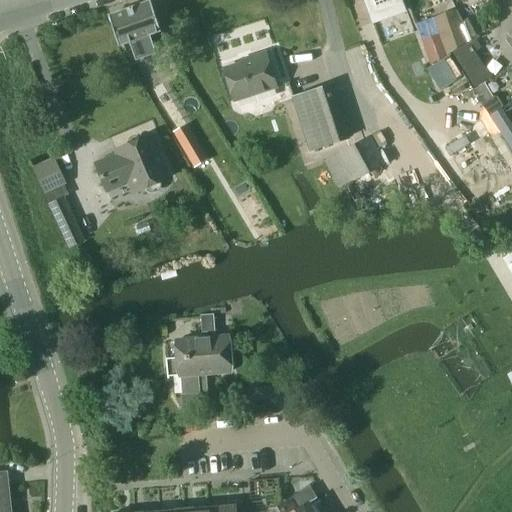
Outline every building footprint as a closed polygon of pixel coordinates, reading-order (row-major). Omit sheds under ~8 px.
[(363,0),(369,14),(402,4),(400,0),(363,0)] [(108,16),(116,37),(119,46),(130,42),(136,61),(154,54),(148,36),(160,31),(150,1),(108,16)] [(456,11),(432,18),(445,56),(472,40),(456,11)] [(242,64),(224,70),(234,101),(276,88),(265,53),(241,61),(242,64)] [(332,84),(292,97),(310,152),(350,139),(332,84)] [(481,106),(493,98),(484,84),(472,92),(481,106)] [(186,124),(173,132),(186,155),(199,147),(186,124)] [(115,151),(117,155),(95,164),(106,192),(108,191),(108,189),(107,190),(104,185),(126,176),(133,193),(144,189),(147,191),(151,193),(154,192),(157,190),(158,187),(158,183),(170,178),(152,135),(115,151)] [(369,137),(324,161),(339,188),(384,165),(376,150),(370,138),(369,137)] [(452,162),(477,202),(511,180),(487,141),(452,162)] [(32,166),(42,191),(57,186),(64,183),(54,157),(32,166)] [(61,195),(46,201),(54,221),(69,215),(61,195)] [(75,228),(60,234),(65,247),(80,241),(75,228)] [(511,250),(499,258),(511,278),(511,277),(511,250)] [(200,316),(201,333),(214,332),(213,315),(200,316)] [(177,358),(165,359),(166,377),(178,375),(180,394),(181,408),(208,406),(205,373),(230,371),(227,336),(175,341),(177,358)] [(0,511),(8,511),(4,474),(0,474),(0,511)] [(313,511),(308,503),(296,510),(290,500),(270,511),(313,511)]
